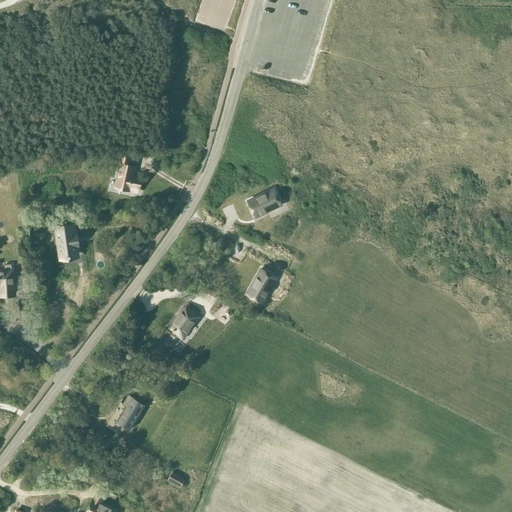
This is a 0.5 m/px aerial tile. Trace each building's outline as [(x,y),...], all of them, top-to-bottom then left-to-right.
[(119,164),(120,164),(117,179),(115,187),(120,188),(129,190),(129,187),(138,189),(138,187),(140,186),(141,185),(141,183),(141,182),(140,180),(140,178),(132,176),(134,167),(127,165),(129,155),(122,153),(119,164)] [(274,189),(247,202),(255,217),(282,205),(274,189)] [(62,229),(56,229),(57,236),(60,258),(73,256),(77,256),(76,246),(78,245),(76,236),(74,236),(73,227),(62,229)] [(5,271),(0,271),(0,284),(1,296),(11,295),(13,295),(13,284),(12,271),(11,271),(11,264),(4,265),(5,271)] [(261,267),(246,294),(262,303),(277,276),(261,267)] [(210,276),(206,272),(202,275),(206,280),(210,276)] [(288,312),(291,307),(282,301),(278,306),(288,312)] [(182,337),(197,317),(185,308),(170,328),(182,337)] [(232,312),(228,309),(224,314),(228,317),(232,312)] [(127,397),(123,405),(125,406),(116,422),(130,430),(145,405),(128,394),(127,397)] [(180,488),(185,479),(171,472),(166,481),(180,488)] [(115,511),(100,504),(104,496),(97,492),(92,500),(85,511),(115,511)]
